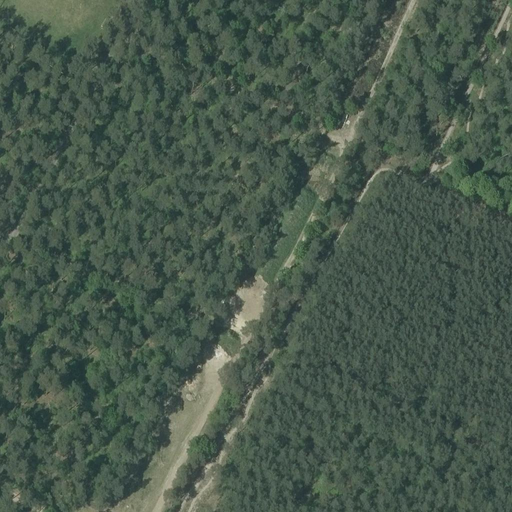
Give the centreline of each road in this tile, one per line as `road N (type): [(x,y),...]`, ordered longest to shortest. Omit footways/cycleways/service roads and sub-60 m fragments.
road 1 (track): [(246,337),(415,0)]
road 2 (track): [(270,354),(511,459)]
road 3 (track): [(11,240),(246,337)]
road 4 (track): [(113,48),(140,48),(344,148)]
road 5 (track): [(155,511),(246,337)]
